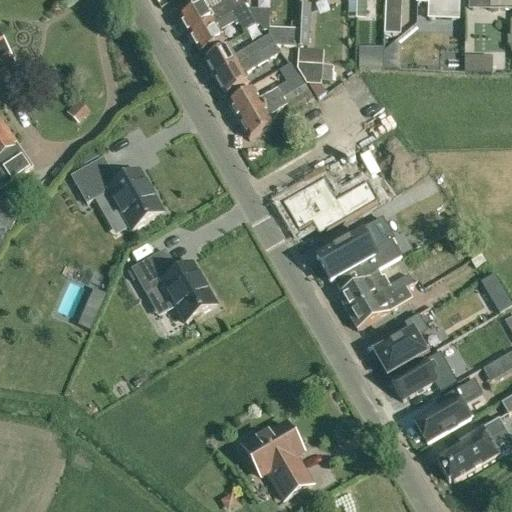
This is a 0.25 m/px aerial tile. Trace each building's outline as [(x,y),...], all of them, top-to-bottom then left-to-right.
[(246,7),(241,1),(241,0),(207,0),(203,3),(205,6),(179,21),(181,25),(179,26),(184,34),(186,33),(190,39),(246,7)] [(357,0),(357,20),(366,21),(366,0),(357,0)] [(402,0),(385,0),(384,35),(400,36),(402,0)] [(417,0),(417,4),(429,5),(429,18),(429,20),(431,20),(456,21),(458,21),(459,19),(459,0),(417,0)] [(511,0),(488,0),(488,11),(511,11),(511,0)] [(200,57),(224,43),(219,34),(237,24),(243,35),(258,27),(249,11),(246,7),(190,39),(200,57)] [(302,8),(299,50),(309,50),(311,9),(302,8)] [(249,11),(258,27),(260,26),(264,32),(269,32),(269,30),(270,11),(249,11)] [(269,38),(276,48),(296,49),(296,31),(269,30),(269,32),(269,38)] [(230,50),(213,59),(204,64),(205,66),(203,67),(207,75),(210,74),(215,82),(240,68),(276,48),(269,38),(234,58),(230,50)] [(381,72),(399,72),(400,49),(395,44),(381,55),(381,72)] [(276,48),(240,68),(215,82),(225,100),(250,85),(244,76),(271,61),(280,55),(276,48)] [(0,54),(0,81),(16,71),(11,63),(13,62),(14,59),(8,49),(4,52),(0,54)] [(358,71),(368,71),(368,51),(359,50),(358,71)] [(465,59),(465,76),(475,76),(492,76),(492,59),(475,59),(465,59)] [(321,88),(323,68),(297,66),(297,72),(306,86),(321,88)] [(305,87),(299,78),(287,86),(279,90),(284,99),(305,87)] [(290,116),(293,121),(310,108),(308,105),(314,102),(308,92),(305,87),(284,99),(289,109),(287,110),(290,115),(290,116)] [(254,92),(239,100),(229,107),(239,125),(283,99),(278,91),(260,101),(254,92)] [(288,108),(283,99),(239,125),(249,143),(275,128),(270,120),(288,108)] [(0,193),(0,194),(36,171),(20,147),(16,141),(0,118),(0,193)] [(103,161),(72,179),(87,206),(109,193),(133,233),(162,216),(138,175),(118,186),(103,161)] [(300,233),(313,225),(319,236),(319,237),(319,238),(320,237),(325,235),(377,204),(367,186),(353,194),(337,203),(324,182),(304,194),(301,190),(285,199),(287,203),(283,206),(285,210),(281,212),(292,232),(296,229),(299,234),(300,233)] [(0,249),(9,232),(10,232),(18,215),(0,206),(0,249)] [(319,265),(316,267),(325,283),(328,281),(330,285),(339,280),(361,268),(367,280),(402,260),(392,242),(394,241),(382,221),(361,234),(362,235),(356,239),(354,236),(341,243),(343,246),(317,261),(319,265)] [(452,258),(455,256),(469,248),(460,233),(443,243),(452,258)] [(163,286),(177,310),(186,326),(216,309),(192,267),(179,275),(171,279),(158,257),(132,272),(146,295),(163,286)] [(481,257),(471,263),(475,270),(486,263),(481,257)] [(339,300),(348,317),(411,281),(409,278),(391,288),(385,279),(383,280),(381,276),(339,300)] [(480,285),(498,317),(511,309),(494,277),(480,285)] [(357,333),(374,324),(413,302),(407,291),(414,287),(411,281),(348,317),(357,333)] [(94,291),(78,328),(90,333),(107,297),(94,291)] [(388,378),(430,355),(420,338),(428,334),(427,332),(419,317),(400,328),(406,338),(375,356),(388,378)] [(425,363),(391,383),(403,404),(416,396),(423,392),(437,384),(425,363)] [(488,369),(484,371),(491,383),(495,381),(488,369)] [(439,411),(414,425),(427,447),(472,421),(464,406),(481,396),(474,383),(436,405),(439,411)] [(511,415),(511,399),(502,405),(509,418),(511,415)] [(489,442),(505,434),(506,433),(499,421),(459,444),(461,448),(440,461),(441,464),(438,466),(449,485),(452,483),(454,486),(500,460),(489,442)] [(287,428),(269,438),(267,434),(243,449),(261,480),(268,476),(284,503),(312,487),(296,460),(303,455),(287,428)]
